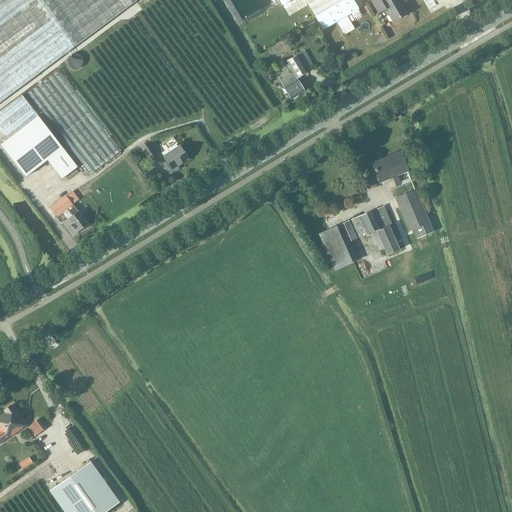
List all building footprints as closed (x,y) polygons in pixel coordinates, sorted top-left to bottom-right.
[(0,0),(0,102),(137,0),(0,0)] [(279,0),(282,6),(291,0),(305,0),(323,30),(336,22),(344,35),(355,29),(347,16),(359,9),(353,0),(279,0)] [(370,0),(378,13),(385,10),(393,22),(408,14),(399,0),(370,0)] [(297,79),(315,68),(304,51),(286,62),(293,73),(280,81),(291,100),(304,92),(297,79)] [(28,94),(91,175),(121,151),(59,70),(28,94)] [(26,178),(48,160),(63,179),(77,168),(38,117),(21,97),(0,113),(0,130),(7,141),(1,146),(26,178)] [(150,160),(157,155),(149,142),(141,147),(150,160)] [(181,147),(164,158),(167,164),(164,166),(170,175),(179,169),(178,166),(188,159),(181,147)] [(401,185),(412,180),(400,152),(373,164),(380,183),(397,176),(401,185)] [(85,169),(74,176),(81,185),(85,183),(87,186),(82,190),(89,199),(79,206),(85,214),(88,212),(91,216),(98,210),(101,214),(120,200),(114,193),(112,194),(106,186),(98,192),(92,184),(95,182),(85,169)] [(409,232),(414,230),(417,239),(434,232),(416,189),(395,198),(409,232)] [(57,217),(64,212),(69,219),(63,223),(73,235),(78,231),(88,224),(78,212),(73,205),(79,200),(73,192),(67,197),(66,196),(50,208),(57,217)] [(216,214),(223,210),(221,205),(214,209),(216,214)] [(388,256),(400,250),(389,226),(392,225),(384,206),(373,211),(351,220),(359,238),(376,231),(388,256)] [(338,226),(344,241),(337,226),(319,234),(335,271),(358,261),(350,242),(357,239),(349,221),(338,226)] [(0,443),(27,425),(13,404),(4,411),(5,413),(0,416),(0,443)] [(45,428),(38,420),(33,425),(39,432),(45,428)] [(106,511),(119,503),(90,462),(49,491),(64,511),(106,511)]
